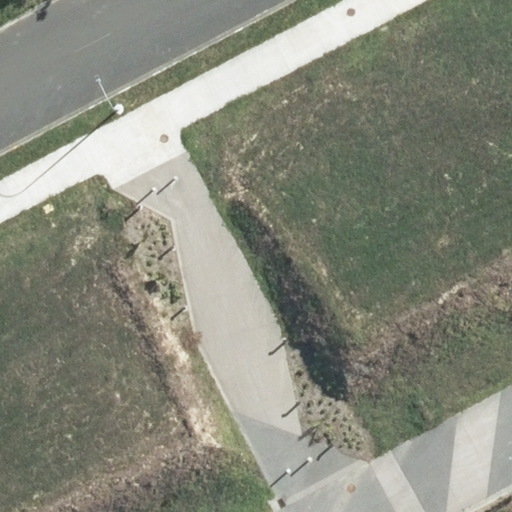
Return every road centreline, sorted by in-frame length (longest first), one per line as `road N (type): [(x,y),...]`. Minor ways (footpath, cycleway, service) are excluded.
road 1 (residential): [(0,82),(149,0)]
road 2 (residential): [(384,511),(511,443)]
